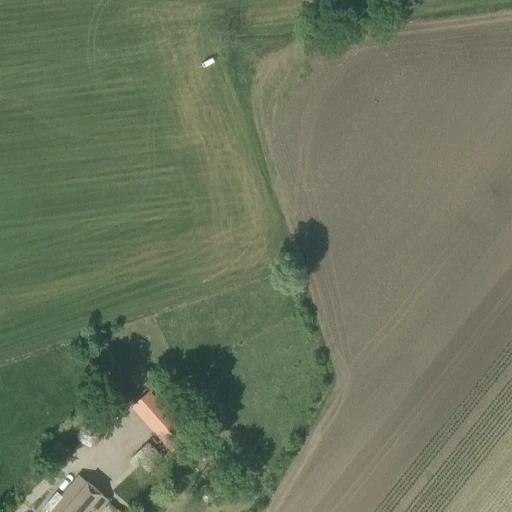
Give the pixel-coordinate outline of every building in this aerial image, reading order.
[(149,391),(130,407),(138,416),(157,399),(149,391)] [(181,427),(162,443),(171,453),(189,437),(181,427)] [(147,473),(163,458),(147,441),(131,456),(147,473)] [(210,501),(230,481),(209,460),(200,469),(202,470),(203,470),(205,471),(206,472),(208,474),(209,476),(209,477),(210,479),(213,483),(202,494),(210,501)] [(99,511),(108,502),(78,477),(62,497),(57,493),(45,507),(50,511),(48,511),(99,511)]
